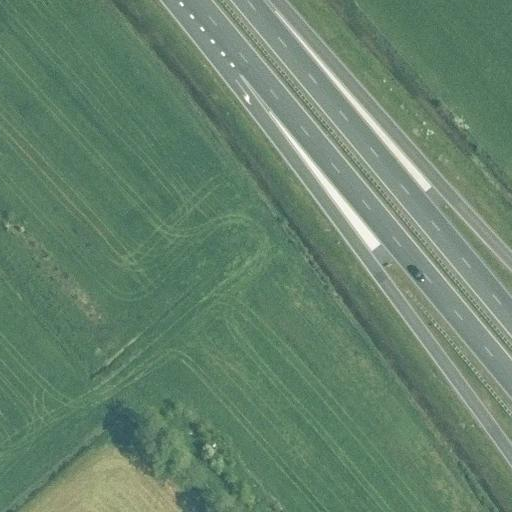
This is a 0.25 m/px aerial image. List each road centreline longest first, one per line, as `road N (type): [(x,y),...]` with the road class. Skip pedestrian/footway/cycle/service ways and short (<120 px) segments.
road 1 (trunk): [(251,70),(358,251),(511,457)]
road 2 (trunk): [(511,318),(246,0)]
road 3 (trunk): [(251,70),(511,382)]
road 4 (trunk): [(511,265),(367,105),(257,0)]
